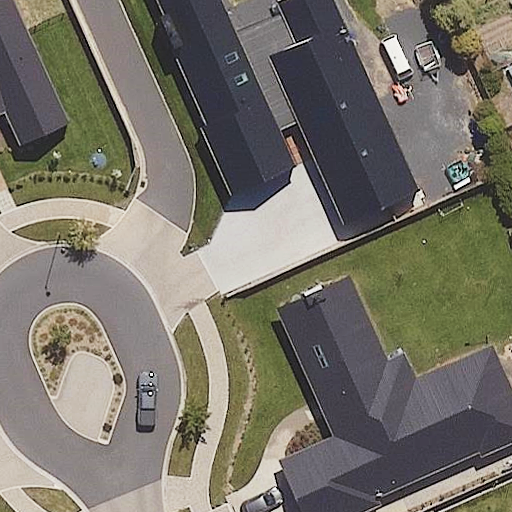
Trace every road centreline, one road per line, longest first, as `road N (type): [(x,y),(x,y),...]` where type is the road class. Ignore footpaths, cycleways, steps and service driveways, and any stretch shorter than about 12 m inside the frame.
road 1 (residential): [(0,324),(10,298),(38,277),(72,271),(104,284),(126,307),(152,373),(152,411)]
road 2 (residential): [(121,490),(44,440),(26,417),(0,347)]
